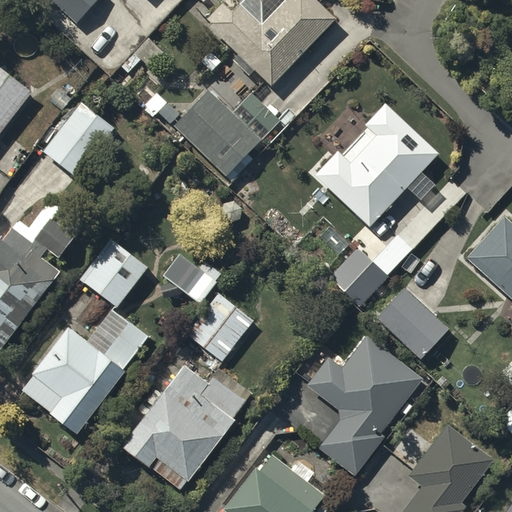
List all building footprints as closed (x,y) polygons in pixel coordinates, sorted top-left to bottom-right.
[(102,0),(33,0),(28,7),(66,40),(102,0)] [(212,27),(209,31),(272,91),(336,25),(310,0),(266,0),(262,5),(256,0),(248,0),(232,17),(221,6),(207,22),(212,27)] [(0,137),(34,93),(0,67),(0,137)] [(262,146),(209,94),(175,129),(233,185),(255,162),(250,158),(262,146)] [(179,120),(158,96),(146,106),(167,130),(179,120)] [(43,154),(78,181),(117,134),(81,105),(43,154)] [(316,180),(370,233),(440,158),(387,107),(365,131),(367,133),(343,159),(339,155),(316,180)] [(27,154),(13,143),(0,159),(0,172),(7,178),(27,154)] [(29,226),(19,219),(0,244),(0,349),(58,272),(41,259),(47,251),(62,262),(89,225),(51,197),(29,226)] [(467,262),(511,302),(511,226),(506,220),(467,262)] [(120,310),(150,268),(114,239),(80,281),(120,310)] [(358,251),(332,280),(362,306),(388,277),(358,251)] [(181,256),(164,278),(173,285),(161,287),(163,299),(186,295),(200,306),(223,275),(206,262),(200,271),(181,256)] [(378,322),(421,364),(450,333),(421,305),(423,303),(409,289),(378,322)] [(257,323),(221,294),(187,336),(224,364),(257,323)] [(51,418),(78,438),(127,374),(124,372),(150,337),(113,310),(89,342),(71,328),(33,379),(34,380),(24,394),(53,415),(51,418)] [(319,450),(357,479),(390,438),(384,433),(426,381),(369,335),(342,369),(330,360),(309,386),(340,411),(341,423),(319,450)] [(511,431),(511,366),(500,379),(511,389),(511,406),(499,421),(511,431)] [(153,469),(181,491),(187,484),(189,485),(238,422),(234,419),(247,403),(214,378),(209,385),(187,367),(123,450),(151,472),(153,469)] [(462,505),(494,461),(447,427),(409,477),(422,487),(403,511),(463,511),(467,508),(462,505)] [(224,511),(318,511),(328,500),(274,457),(262,473),(258,469),(224,511)]
